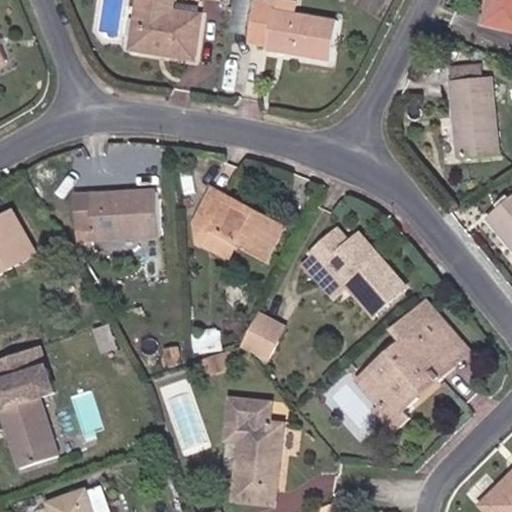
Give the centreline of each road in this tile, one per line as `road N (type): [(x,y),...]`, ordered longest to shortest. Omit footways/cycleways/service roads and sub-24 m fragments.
road 1 (residential): [(83,120),(144,115),(210,124),(349,165)]
road 2 (residential): [(349,165),(414,202),(511,322)]
road 3 (residential): [(349,165),(429,0)]
road 4 (residential): [(511,409),(442,477),(434,511)]
road 5 (residential): [(83,120),(42,0)]
